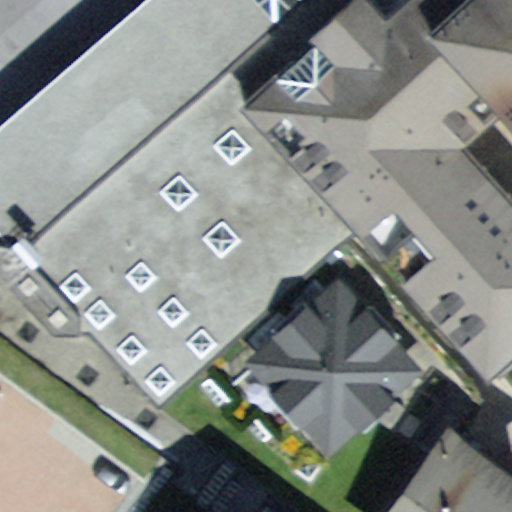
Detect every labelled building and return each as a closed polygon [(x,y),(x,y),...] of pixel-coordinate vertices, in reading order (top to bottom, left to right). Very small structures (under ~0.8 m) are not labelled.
[(0,233),(17,252),(163,416),(363,233),(244,103),(358,0),(145,0),(0,131),(0,233)] [(0,0),(0,131),(145,0),(0,0)] [(511,0),(358,0),(244,103),(363,233),(489,373),(511,351),(511,197),(467,148),(497,121),(511,138),(511,0)] [(17,252),(0,233),(0,344),(219,511),(293,511),(163,416),(17,252)] [(435,368),(346,271),(242,362),(336,468),(419,384),(435,368)] [(219,511),(0,344),(0,511),(219,511)] [(511,511),(511,468),(447,424),(387,511),(511,511)]
